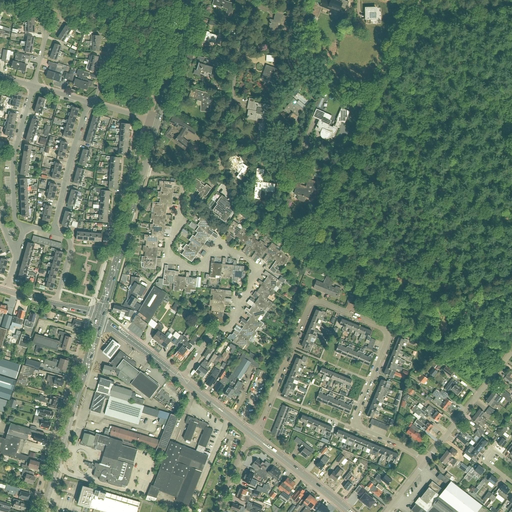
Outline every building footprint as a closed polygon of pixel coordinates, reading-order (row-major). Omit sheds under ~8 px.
[(230,18),(234,5),(221,1),(221,0),(214,0),(213,4),(222,7),(222,8),(228,9),(225,17),(230,18)] [(340,0),(340,2),(333,0),(331,0),(330,2),(325,0),(324,0),(324,1),(322,0),(320,6),(330,10),(331,8),(339,11),(341,6),(346,8),(349,3),(341,0),(340,0)] [(376,19),(376,8),(366,8),(366,11),(365,11),(365,13),(366,13),(366,19),(376,19)] [(269,31),(273,32),(276,27),(288,32),(290,27),(280,23),(283,16),(276,13),(275,17),(275,18),(274,21),(270,20),(269,23),(270,23),(269,24),(270,24),(269,31)] [(70,37),(69,37),(72,38),(73,36),(71,35),(69,34),(72,29),(66,26),(62,32),(70,37)] [(218,36),(211,34),(210,33),(210,32),(205,31),(201,44),(208,46),(210,42),(212,42),(216,43),(217,41),(220,42),(224,30),(220,29),(218,36)] [(69,38),(69,37),(70,37),(62,32),(58,38),(63,42),(67,37),(69,38)] [(21,41),(20,43),(32,45),(33,38),(27,37),(26,42),(21,41)] [(31,53),(32,45),(20,43),(20,45),(25,46),(24,52),(31,53)] [(61,54),(64,55),(65,53),(59,51),(61,46),(55,44),(53,51),(61,54)] [(61,55),(61,54),(53,51),(50,58),(56,60),(58,55),(60,56),(60,57),(62,58),(64,58),(65,56),(61,55)] [(17,70),(20,57),(21,55),(15,53),(14,56),(15,56),(13,62),(12,61),(11,66),(10,67),(11,67),(11,68),(17,70)] [(20,57),(17,70),(24,71),(26,65),(22,64),(24,58),(29,60),(30,57),(21,55),(20,57)] [(96,64),(98,57),(92,55),(91,60),(85,59),(84,61),(88,62),(96,64)] [(201,76),(202,71),(211,74),(210,77),(214,78),(217,68),(213,67),(206,65),(207,62),(204,61),(204,58),(198,56),(197,59),(200,60),(197,71),(195,70),(193,74),(201,76)] [(96,64),(88,62),(84,61),(85,61),(84,64),(90,65),(88,70),(95,72),(96,64)] [(53,80),(57,65),(52,63),(52,66),(54,67),(52,72),(48,71),(47,76),(46,76),(46,77),(47,77),(46,78),(53,80)] [(57,65),(53,80),(60,82),(62,75),(57,74),(59,68),(61,69),(62,66),(64,67),(64,65),(58,63),(57,65)] [(279,74),(280,70),(266,65),(264,69),(261,79),(275,84),(279,74)] [(80,88),(85,72),(80,70),(80,71),(79,74),(81,75),(79,80),(75,79),(74,84),(73,85),(74,85),(73,86),(80,88)] [(87,89),(88,86),(91,87),(93,82),(88,80),(88,79),(86,79),(86,76),(89,77),(90,73),(85,72),(80,88),(87,89)] [(295,97),(300,91),(295,87),(290,93),(295,97)] [(13,90),(13,93),(12,92),(11,97),(12,97),(13,97),(13,98),(19,100),(21,92),(15,91),(15,90),(14,89),(13,90)] [(210,112),(210,105),(213,96),(192,89),(189,98),(201,102),(201,111),(210,112)] [(320,107),(324,99),(319,96),(315,105),(320,107)] [(19,100),(13,98),(13,97),(12,97),(11,100),(13,100),(11,106),(18,107),(19,100)] [(42,106),(42,107),(44,108),(44,105),(43,104),(45,99),(38,97),(36,104),(42,106)] [(298,117),(302,113),(294,106),(298,102),(293,98),(283,110),(289,115),(288,117),(293,121),(297,116),(298,117)] [(250,102),(247,118),(255,120),(255,118),(266,120),(269,105),(250,102)] [(41,111),(42,107),(42,106),(36,104),(34,112),(40,113),(40,114),(41,115),(42,112),(41,111)] [(70,114),(76,116),(78,109),(72,107),(73,106),(71,105),(71,107),(67,105),(67,107),(70,108),(72,109),(70,113),(70,114)] [(324,112),(316,109),(313,117),(319,120),(315,130),(322,132),(321,133),(321,134),(321,135),(322,136),(322,137),(323,137),(323,138),(324,138),(325,138),(326,138),(327,138),(328,138),(328,137),(329,137),(329,136),(334,138),(338,128),(333,126),(333,127),(329,126),(331,120),(323,117),(324,112)] [(8,120),(14,122),(16,114),(10,113),(10,112),(8,111),(7,114),(9,115),(8,119),(8,120)] [(70,114),(70,113),(69,112),(68,115),(69,116),(68,120),(67,121),(73,123),(76,116),(70,114)] [(342,112),(337,123),(338,123),(337,125),(342,127),(343,125),(345,126),(350,115),(342,112)] [(99,123),(98,124),(100,124),(101,121),(99,121),(101,115),(95,114),(92,121),(99,123)] [(190,127),(185,124),(184,124),(185,123),(183,122),(184,121),(173,116),(170,123),(174,124),(173,126),(178,128),(179,126),(183,127),(184,128),(180,136),(179,135),(175,140),(179,144),(178,144),(185,150),(187,147),(192,150),(198,149),(197,144),(193,145),(190,142),(189,143),(182,138),(185,134),(186,135),(188,133),(186,132),(187,130),(189,132),(191,128),(190,127)] [(36,128),(35,129),(37,129),(38,126),(36,126),(38,120),(32,118),(30,126),(36,128)] [(8,120),(8,119),(6,119),(6,122),(7,122),(6,126),(6,127),(12,129),(14,122),(8,120)] [(67,121),(68,120),(66,120),(66,121),(63,120),(62,121),(65,123),(67,123),(65,127),(65,128),(71,130),(73,123),(67,121)] [(97,128),(98,124),(99,123),(92,121),(90,128),(96,130),(96,131),(98,131),(98,130),(101,131),(102,129),(98,128),(99,128),(97,128)] [(6,127),(6,126),(5,126),(4,129),(6,129),(4,135),(10,136),(12,129),(6,127)] [(34,133),(35,129),(36,128),(30,126),(28,133),(34,135),(33,136),(35,136),(35,135),(38,136),(38,134),(36,134),(36,133),(34,133)] [(69,138),(71,130),(65,128),(65,127),(64,127),(63,128),(60,127),(59,129),(64,130),(63,136),(69,138)] [(169,135),(173,130),(170,127),(166,133),(165,134),(165,136),(170,140),(172,138),(169,135)] [(95,135),(96,131),(96,130),(90,128),(88,135),(94,137),(94,138),(95,139),(96,137),(99,138),(100,137),(96,136),(95,135)] [(33,136),(34,135),(28,133),(26,140),(31,142),(31,143),(33,144),(34,141),(32,140),(33,136)] [(93,142),(94,138),(94,137),(88,135),(86,142),(92,144),(92,145),(93,146),(94,145),(97,146),(98,144),(94,143),(93,142)] [(67,143),(61,141),(62,140),(60,140),(59,141),(56,140),(56,142),(61,143),(59,147),(59,149),(65,150),(67,143)] [(23,152),(30,153),(30,154),(31,154),(35,154),(35,152),(32,152),(32,151),(30,151),(31,145),(25,144),(23,152)] [(65,150),(59,149),(59,147),(58,147),(57,150),(59,150),(57,156),(63,158),(65,150)] [(88,158),(87,160),(89,160),(90,157),(88,157),(90,151),(84,149),(82,157),(88,158)] [(22,159),(29,160),(28,162),(30,162),(30,161),(34,161),(34,159),(30,159),(29,158),(30,154),(30,153),(23,152),(22,159)] [(239,157),(238,158),(234,154),(228,159),(230,163),(233,162),(235,166),(240,172),(237,177),(242,180),(248,170),(244,167),(245,165),(243,164),(244,158),(240,157),(241,157),(239,156),(239,157)] [(86,164),(87,160),(88,158),(82,157),(79,164),(85,166),(85,167),(87,167),(87,166),(91,167),(91,165),(88,164),(86,164)] [(28,166),(28,162),(29,160),(22,159),(21,167),(27,168),(27,169),(29,169),(29,168),(32,168),(33,167),(29,166),(28,166)] [(53,170),(59,172),(61,165),(55,163),(56,162),(54,162),(54,163),(50,162),(50,164),(53,164),(55,165),(54,169),(53,170)] [(26,173),(27,169),(27,168),(21,167),(20,174),(26,175),(26,176),(28,177),(31,177),(31,175),(28,175),(28,173),(26,173)] [(82,177),(82,178),(84,179),(84,175),(83,175),(84,170),(78,168),(76,175),(82,177)] [(53,170),(54,169),(52,169),(51,172),(53,172),(51,178),(58,179),(59,172),(53,170)] [(260,195),(261,190),(269,192),(274,192),(274,189),(275,184),(262,183),(263,182),(262,182),(263,178),(262,178),(263,175),(257,174),(256,180),(255,186),(256,186),(254,197),(260,198),(260,195)] [(81,182),(82,178),(82,177),(76,175),(74,183),(80,184),(80,185),(82,186),(85,187),(85,185),(82,184),(82,183),(81,182)] [(26,186),(26,187),(28,187),(28,186),(30,186),(29,179),(26,179),(26,178),(20,179),(20,186),(26,186)] [(192,185),(195,187),(195,188),(198,190),(197,191),(200,193),(196,198),(201,201),(204,197),(205,198),(212,188),(207,185),(206,187),(200,183),(201,182),(196,179),(192,185)] [(314,182),(308,180),(306,187),(300,186),(301,180),(297,179),(295,185),(297,185),(294,194),(309,198),(313,200),(318,183),(314,182)] [(163,192),(173,194),(174,185),(179,186),(179,183),(160,181),(159,187),(163,187),(163,192)] [(48,191),(55,192),(56,185),(50,183),(50,182),(49,182),(48,185),(49,185),(49,189),(48,191)] [(27,192),(26,187),(26,186),(20,186),(21,194),(27,194),(27,195),(29,195),(28,191),(27,192)] [(101,197),(110,197),(110,191),(105,190),(105,188),(97,187),(95,187),(94,189),(94,190),(93,190),(93,192),(94,192),(94,191),(97,191),(97,192),(101,193),(101,197)] [(48,191),(49,189),(47,189),(46,192),(48,193),(47,198),(53,200),(55,192),(48,191)] [(76,199),(76,200),(78,200),(78,197),(77,197),(78,191),(72,189),(70,197),(76,199)] [(163,192),(158,192),(158,198),(162,198),(162,203),(172,204),(173,197),(178,197),(178,194),(173,194),(163,192)] [(27,199),(27,195),(27,194),(21,194),(21,201),(27,201),(27,202),(29,202),(29,199),(27,199)] [(225,222),(235,207),(226,200),(227,199),(222,196),(216,203),(218,204),(215,208),(223,214),(220,218),(225,222)] [(70,197),(68,204),(74,206),(74,207),(75,207),(79,208),(79,207),(76,206),(76,204),(75,204),(76,200),(76,199),(70,197)] [(27,206),(27,202),(27,201),(21,201),(21,209),(28,208),(28,210),(29,210),(29,206),(27,206)] [(162,203),(153,202),(152,208),(156,209),(156,214),(166,215),(167,207),(171,208),(172,204),(162,203)] [(43,213),(50,214),(51,206),(45,205),(45,204),(44,204),(43,207),(45,207),(44,211),(43,213)] [(28,214),(28,210),(28,208),(21,209),(22,216),(27,216),(28,218),(28,220),(31,220),(31,217),(30,217),(30,214),(28,214)] [(43,213),(44,211),(42,211),(41,214),(43,215),(42,220),(48,221),(50,214),(43,213)] [(70,220),(70,221),(71,222),(72,221),(75,222),(76,220),(72,219),(71,218),(72,213),(66,211),(64,218),(70,220)] [(156,214),(151,213),(151,219),(155,220),(155,225),(165,226),(166,218),(170,219),(172,219),(172,216),(171,215),(166,215),(156,214)] [(207,232),(211,235),(214,233),(209,230),(212,226),(216,229),(218,226),(214,224),(214,223),(202,215),(198,220),(200,221),(197,225),(199,226),(207,232)] [(69,225),(70,221),(70,220),(64,218),(62,226),(68,227),(68,228),(69,229),(70,226),(69,225)] [(240,231),(242,227),(242,226),(240,224),(238,224),(233,221),(227,230),(229,232),(224,238),(227,240),(230,236),(234,239),(236,236),(240,231)] [(165,226),(155,225),(150,224),(149,230),(154,231),(153,236),(164,237),(165,229),(169,230),(170,226),(165,226)] [(199,226),(195,231),(199,234),(196,238),(204,244),(209,238),(213,241),(215,238),(211,235),(207,232),(199,226)] [(247,231),(242,227),(240,231),(236,236),(238,238),(233,245),(236,247),(239,243),(243,246),(245,243),(249,237),(245,234),(247,231)] [(254,249),(258,244),(254,241),(256,237),(251,234),(249,237),(245,243),(247,244),(242,251),(245,253),(247,249),(252,252),(254,249)] [(153,236),(144,235),(144,241),(148,241),(147,246),(158,247),(159,239),(163,240),(164,237),(153,236)] [(196,238),(192,235),(189,240),(192,243),(189,247),(198,253),(203,247),(206,249),(208,247),(204,244),(196,238)] [(265,251),(266,250),(263,247),(265,244),(260,240),(258,244),(254,249),(256,251),(251,258),(254,259),(256,256),(261,259),(266,252),(265,251)] [(32,251),(31,253),(33,253),(33,252),(36,253),(37,251),(34,250),(32,250),(34,244),(28,242),(26,250),(32,251)] [(266,250),(265,251),(266,252),(268,253),(263,260),(262,261),(265,263),(265,262),(268,258),(273,261),(275,258),(274,258),(278,253),(278,252),(274,250),(277,246),(272,242),(266,250)] [(189,247),(186,244),(182,249),(186,252),(183,256),(191,262),(196,256),(200,258),(202,256),(198,253),(189,247)] [(147,246),(143,245),(142,252),(147,252),(146,257),(157,258),(157,250),(162,251),(162,248),(158,247),(147,246)] [(54,258),(60,259),(62,252),(56,250),(56,249),(54,249),(51,248),(50,250),(54,251),(53,252),(55,252),(54,257),(54,258)] [(275,258),(277,260),(272,267),(274,268),(277,264),(281,267),(287,259),(283,256),(286,252),(281,249),(278,252),(278,253),(274,258),(275,258)] [(30,257),(31,253),(32,251),(26,250),(24,257),(30,259),(29,260),(31,260),(31,259),(35,260),(35,258),(32,258),(32,257),(30,257)] [(54,258),(54,257),(52,256),(52,258),(49,257),(48,258),(53,260),(52,264),(52,265),(58,267),(60,259),(54,258)] [(146,257),(142,256),(141,263),(146,263),(145,268),(155,269),(156,261),(161,262),(161,259),(157,258),(146,257)] [(28,264),(29,260),(30,259),(24,257),(22,264),(28,266),(27,267),(29,268),(30,264),(28,264)] [(221,274),(222,264),(214,263),(215,258),(212,258),(211,263),(210,274),(210,275),(209,275),(208,277),(209,278),(215,278),(216,274),(221,274)] [(232,275),(233,265),(225,264),(226,260),(226,258),(223,258),(222,259),(222,264),(221,274),(220,279),(226,279),(227,275),(232,275)] [(237,261),(234,260),(233,260),(233,265),(232,275),(231,280),(237,280),(238,276),(243,277),(244,266),(236,265),(237,261)] [(52,265),(52,264),(50,263),(50,265),(46,264),(46,266),(51,267),(50,271),(50,272),(56,274),(58,267),(52,265)] [(20,271),(26,273),(25,274),(27,275),(27,274),(32,275),(33,273),(26,271),(27,267),(28,266),(22,264),(20,271)] [(175,271),(167,271),(168,266),(165,265),(164,270),(164,271),(163,285),(169,285),(169,281),(174,281),(175,271)] [(50,272),(50,271),(48,270),(48,273),(49,274),(48,278),(48,279),(54,281),(56,274),(50,272)] [(24,278),(25,274),(26,273),(20,271),(18,279),(23,280),(23,281),(25,282),(26,279),(24,278)] [(185,287),(186,277),(178,276),(179,272),(175,271),(174,281),(173,291),(179,291),(180,287),(185,287)] [(272,289),(274,285),(278,287),(282,282),(270,273),(270,274),(268,272),(266,271),(264,273),(268,276),(263,283),(271,289),(272,289)] [(185,287),(184,292),(190,292),(191,288),(196,289),(197,278),(189,277),(189,273),(186,272),(186,277),(185,287)] [(131,290),(130,290),(138,295),(139,293),(142,295),(146,288),(139,284),(140,278),(132,277),(131,283),(134,285),(131,290)] [(48,279),(48,278),(46,278),(45,281),(47,281),(46,287),(52,288),(54,281),(48,279)] [(271,289),(263,283),(259,280),(257,282),(261,285),(257,292),(265,298),(265,297),(268,294),(272,296),(275,291),(272,289),(271,289)] [(325,292),(330,280),(328,285),(316,280),(313,288),(323,292),(323,291),(325,292)] [(330,280),(325,292),(328,293),(337,297),(340,290),(341,288),(336,286),(335,288),(331,286),(333,282),(330,280)] [(136,315),(132,321),(132,322),(143,331),(148,324),(167,294),(164,292),(154,286),(142,306),(141,306),(138,312),(136,315)] [(214,300),(227,302),(227,299),(225,298),(225,294),(226,294),(226,295),(231,295),(232,291),(225,290),(211,289),(210,295),(215,295),(214,300)] [(128,304),(125,302),(123,306),(131,309),(131,310),(134,311),(138,312),(141,306),(135,303),(138,299),(136,298),(138,295),(130,290),(129,290),(128,297),(131,298),(128,304)] [(265,297),(265,298),(257,292),(256,292),(256,291),(252,296),(256,299),(257,296),(259,297),(254,303),(262,309),(263,309),(265,305),(269,308),(273,303),(265,297)] [(214,300),(210,300),(209,306),(213,306),(213,311),(223,312),(224,304),(229,305),(229,302),(227,302),(214,300)] [(250,301),(249,300),(247,302),(248,303),(252,306),(249,310),(246,308),(244,310),(248,312),(256,318),(259,314),(263,317),(266,312),(263,309),(262,309),(254,303),(250,301)] [(175,303),(172,309),(176,312),(180,306),(175,303)] [(0,312),(0,313),(0,316),(1,317),(2,313),(6,314),(8,307),(2,305),(0,312)] [(138,312),(134,311),(127,309),(115,305),(113,311),(121,314),(121,312),(126,313),(125,316),(131,318),(130,320),(132,321),(136,315),(138,312)] [(319,318),(320,317),(321,313),(325,315),(326,312),(322,311),(316,309),(314,315),(319,318)] [(22,311),(22,310),(20,310),(19,310),(17,317),(13,316),(10,326),(9,330),(12,331),(13,326),(20,328),(22,319),(23,319),(24,316),(23,315),(24,311),(22,311)] [(213,311),(209,311),(208,317),(212,317),(212,322),(222,323),(223,316),(228,316),(228,313),(223,312),(213,311)] [(264,324),(256,318),(248,312),(246,315),(250,318),(245,324),(253,330),(254,330),(257,326),(260,328),(264,324)] [(25,320),(24,325),(32,328),(33,322),(34,319),(35,315),(33,314),(33,313),(31,313),(30,313),(28,320),(25,320)] [(324,318),(320,317),(319,318),(314,315),(311,321),(317,324),(317,323),(319,319),(322,321),(325,322),(327,319),(324,318)] [(4,317),(1,327),(8,329),(11,319),(4,317)] [(345,327),(348,321),(341,319),(339,325),(344,326),(342,330),(341,332),(343,333),(344,331),(345,331),(346,327),(345,327)] [(81,328),(82,322),(74,320),(71,327),(78,329),(78,328),(81,328)] [(253,330),(245,324),(241,321),(239,324),(243,327),(239,333),(247,339),(250,335),(254,337),(257,333),(254,330),(253,330)] [(321,324),(317,323),(317,324),(311,321),(309,327),(315,330),(315,329),(316,325),(320,327),(321,324)] [(351,329),(354,324),(348,321),(345,327),(346,327),(350,329),(348,332),(351,333),(352,330),(351,329)] [(159,343),(165,336),(160,332),(163,328),(158,324),(154,329),(158,332),(153,338),(159,343)] [(357,332),(360,326),(354,324),(351,329),(352,330),(356,331),(354,335),(352,339),(354,340),(356,336),(357,336),(358,332),(357,332)] [(363,334),(366,329),(360,326),(357,332),(358,332),(362,334),(360,337),(360,338),(359,337),(358,341),(360,342),(362,339),(363,339),(363,338),(364,335),(363,334)] [(319,330),(315,329),(315,330),(309,327),(306,333),(312,336),(313,335),(314,331),(317,333),(319,330)] [(363,334),(364,335),(368,336),(366,340),(369,341),(370,338),(371,337),(370,337),(372,331),(366,329),(363,334)] [(247,339),(239,333),(235,330),(233,333),(234,334),(233,335),(230,335),(227,338),(230,341),(232,339),(234,340),(232,342),(241,348),(244,344),(247,346),(251,341),(247,339)] [(59,341),(70,344),(72,338),(65,336),(66,333),(59,331),(58,334),(61,335),(59,341)] [(316,336),(313,335),(312,336),(306,333),(304,339),(310,342),(310,341),(312,337),(315,339),(316,336)] [(58,345),(59,342),(59,341),(35,334),(32,344),(56,351),(57,347),(58,345)] [(26,348),(30,337),(21,335),(18,346),(26,348)] [(165,348),(170,341),(174,344),(176,346),(179,343),(184,337),(183,336),(181,335),(177,339),(172,335),(169,339),(165,336),(159,343),(165,348)] [(175,355),(178,358),(188,345),(189,343),(187,341),(188,340),(184,337),(179,343),(183,345),(181,347),(175,355)] [(402,346),(402,345),(403,341),(407,343),(408,340),(404,338),(404,339),(398,337),(396,343),(402,346)] [(301,345),(307,348),(309,343),(313,345),(314,342),(310,341),(310,342),(304,339),(301,345)] [(113,340),(103,352),(110,358),(120,346),(113,340)] [(341,354),(344,347),(341,346),(342,344),(341,344),(342,341),(340,340),(339,343),(338,345),(335,352),(341,354)] [(68,350),(70,344),(59,341),(59,342),(58,345),(57,347),(61,348),(61,349),(68,350)] [(189,351),(191,348),(192,346),(189,343),(188,345),(178,358),(181,360),(188,352),(189,351)] [(406,346),(402,345),(402,346),(396,343),(393,349),(399,352),(400,351),(401,348),(404,349),(406,346)] [(349,349),(351,345),(349,344),(348,347),(347,346),(346,348),(344,347),(341,354),(347,356),(349,349)] [(352,358),(355,352),(352,351),(353,349),(352,348),(353,345),(351,345),(349,349),(347,356),(352,358)] [(210,354),(213,350),(209,347),(207,349),(203,356),(206,358),(209,353),(210,354)] [(360,354),(362,349),(360,348),(359,351),(358,351),(357,353),(355,352),(352,358),(358,361),(360,354)] [(363,363),(366,356),(363,355),(364,353),(363,353),(364,350),(362,349),(360,354),(358,361),(363,363)] [(403,352),(400,351),(399,352),(393,349),(391,355),(397,358),(398,354),(402,355),(403,352)] [(113,367),(113,369),(120,372),(118,377),(129,385),(133,380),(140,372),(134,367),(137,364),(121,351),(118,354),(119,354),(112,363),(114,365),(112,367),(113,367)] [(234,384),(233,385),(234,385),(227,396),(231,398),(234,393),(236,394),(242,383),(240,382),(241,380),(250,365),(258,369),(259,365),(243,352),(232,373),(236,376),(232,381),(232,382),(234,384)] [(366,356),(363,363),(369,365),(372,358),(371,358),(372,356),(373,354),(371,353),(370,356),(369,355),(368,357),(366,356)] [(207,365),(199,375),(203,378),(211,368),(208,366),(211,361),(216,365),(220,358),(217,356),(214,354),(208,363),(206,365),(207,365)] [(397,358),(391,355),(388,361),(394,364),(396,360),(400,361),(399,361),(404,363),(405,361),(400,359),(401,358),(398,357),(397,358)] [(294,363),(300,366),(300,365),(302,361),(305,363),(306,360),(303,359),(302,359),(297,357),(294,363)] [(20,365),(0,358),(0,373),(15,379),(20,365)] [(39,369),(40,362),(26,359),(24,365),(39,369)] [(53,362),(52,361),(45,360),(44,364),(57,368),(61,369),(60,371),(65,372),(66,366),(53,362)] [(206,365),(208,363),(205,360),(203,363),(203,362),(195,372),(199,375),(207,365),(206,365)] [(434,368),(438,364),(432,360),(429,364),(434,368)] [(398,364),(395,363),(394,364),(388,361),(386,367),(392,370),(392,369),(394,366),(397,367),(396,369),(401,371),(402,368),(398,366),(398,364)] [(304,366),(300,365),(300,366),(294,363),(292,369),(297,372),(298,371),(299,367),(303,369),(304,366)] [(224,375),(228,369),(231,366),(228,364),(222,373),(224,375)] [(25,387),(31,367),(22,365),(15,384),(25,387)] [(113,367),(112,367),(105,365),(103,372),(111,375),(113,369),(113,367)] [(383,374),(389,376),(391,372),(395,373),(396,370),(392,369),(392,370),(386,367),(383,374)] [(450,377),(453,373),(445,367),(442,371),(450,377)] [(325,376),(328,370),(321,368),(319,373),(324,375),(322,379),(324,380),(325,380),(326,376),(325,376)] [(302,372),(298,371),(297,372),(292,369),(289,375),(295,378),(295,377),(297,373),(300,375),(302,372)] [(331,378),(334,373),(328,370),(325,376),(326,376),(325,380),(328,382),(326,385),(328,386),(330,382),(331,383),(331,382),(332,379),(331,378)] [(150,399),(160,386),(140,371),(131,384),(150,399)] [(422,375),(418,372),(417,374),(420,377),(418,380),(424,384),(428,379),(422,375)] [(215,379),(217,376),(213,373),(210,376),(207,379),(208,380),(206,384),(211,387),(215,380),(215,379)] [(337,381),(340,375),(334,373),(331,378),(332,379),(336,380),(334,384),(333,388),(335,388),(336,385),(337,385),(338,381),(337,381)] [(0,396),(9,400),(15,381),(0,375),(0,396)] [(61,387),(63,380),(49,375),(48,379),(54,381),(53,386),(57,387),(57,385),(61,387)] [(299,378),(295,377),(295,378),(289,375),(287,381),(293,384),(293,383),(297,384),(298,381),(299,378)] [(344,384),(343,383),(346,377),(340,375),(337,381),(338,381),(342,382),(340,386),(342,387),(343,388),(343,387),(344,384)] [(214,390),(219,393),(223,387),(224,387),(229,379),(224,376),(223,376),(221,379),(220,382),(219,381),(218,383),(216,386),(217,387),(214,390)] [(343,383),(344,384),(348,385),(346,389),(349,390),(351,386),(350,386),(352,380),(346,377),(343,383)] [(110,387),(112,388),(113,385),(114,384),(111,383),(111,381),(102,378),(103,378),(100,378),(100,380),(99,382),(99,384),(110,387)] [(385,388),(385,387),(386,384),(390,385),(391,382),(387,380),(387,381),(381,379),(379,385),(385,388)] [(456,384),(451,380),(448,384),(444,389),(450,392),(451,390),(458,395),(463,389),(456,384)] [(293,384),(287,381),(284,387),(290,390),(291,389),(294,390),(296,387),(297,384),(293,383),(293,384)] [(223,393),(227,396),(234,385),(233,385),(234,384),(232,382),(230,385),(229,385),(223,393)] [(132,391),(113,385),(112,388),(110,387),(99,384),(97,392),(96,391),(96,392),(110,396),(129,401),(130,400),(143,404),(144,400),(131,396),(132,391)] [(376,391),(382,394),(383,393),(386,394),(387,391),(394,394),(395,392),(388,389),(389,388),(385,387),(385,388),(379,385),(376,391)] [(294,390),(291,389),(290,390),(284,387),(282,393),(288,396),(289,391),(293,393),(294,390)] [(322,402),(324,395),(322,394),(323,392),(321,392),(323,389),(321,389),(320,391),(319,393),(317,398),(316,400),(322,402)] [(440,401),(448,407),(452,403),(446,398),(449,395),(442,390),(438,395),(436,398),(440,401)] [(386,395),(386,394),(383,393),(382,394),(376,391),(374,397),(380,400),(380,399),(382,396),(385,397),(388,398),(389,396),(386,395)] [(499,404),(500,402),(498,401),(501,397),(498,396),(493,391),(489,396),(499,404)] [(109,400),(105,415),(138,424),(142,413),(144,406),(129,402),(129,401),(110,396),(96,392),(90,411),(101,414),(105,399),(109,400)] [(331,396),(332,393),(330,392),(329,395),(328,395),(327,396),(324,395),(322,402),(327,404),(330,398),(331,396)] [(333,407),(335,400),(333,399),(334,397),(332,396),(333,394),(332,393),(331,396),(330,398),(327,404),(333,407)] [(511,400),(509,398),(506,395),(504,393),(502,396),(510,403),(511,400)] [(498,406),(499,404),(489,396),(485,401),(491,405),(493,407),(495,404),(498,406)] [(56,403),(39,398),(35,397),(34,400),(41,402),(48,404),(48,406),(55,408),(56,403)] [(342,400),(343,397),(341,397),(340,399),(339,399),(338,401),(335,400),(333,407),(338,409),(341,402),(342,400)] [(344,411),(346,404),(344,403),(345,401),(343,401),(345,398),(343,397),(342,400),(341,402),(338,409),(344,411)] [(384,400),(380,399),(380,400),(374,397),(371,403),(378,406),(378,405),(379,402),(383,403),(386,404),(387,402),(383,401),(384,400)] [(446,411),(448,407),(440,401),(436,398),(433,400),(436,402),(438,403),(437,404),(446,411)] [(14,409),(16,401),(10,399),(8,407),(14,409)] [(346,404),(344,411),(350,413),(352,406),(353,405),(353,404),(354,402),(353,402),(352,401),(351,404),(350,403),(349,405),(346,404)] [(381,406),(378,405),(378,406),(371,403),(369,409),(375,412),(375,411),(377,408),(380,409),(381,406)] [(281,411),(287,413),(288,411),(290,412),(291,410),(293,412),(294,410),(292,409),(290,408),(283,405),(281,411)] [(427,409),(440,418),(442,415),(434,409),(429,405),(427,409)] [(427,409),(424,406),(421,409),(424,412),(429,415),(437,422),(440,418),(427,409)] [(419,416),(421,413),(416,409),(414,408),(412,411),(414,412),(415,413),(413,415),(417,419),(418,420),(431,429),(433,426),(423,419),(420,417),(419,416)] [(39,409),(37,414),(51,418),(52,417),(53,414),(52,414),(53,412),(46,410),(45,411),(39,409)] [(379,412),(375,411),(375,412),(369,409),(367,416),(372,418),(374,414),(378,415),(379,412)] [(475,414),(485,422),(487,420),(484,418),(485,418),(482,416),(484,413),(479,409),(475,414)] [(158,417),(161,418),(168,420),(170,413),(160,410),(158,417)] [(286,416),(287,413),(281,411),(278,416),(285,419),(287,420),(290,421),(290,419),(288,418),(288,417),(286,416)] [(160,440),(157,449),(156,451),(164,453),(179,416),(171,414),(160,440)] [(485,422),(475,414),(471,419),(476,423),(479,425),(481,422),(484,424),(484,423),(486,425),(488,424),(485,422)] [(38,417),(35,415),(33,420),(36,421),(36,422),(41,424),(40,426),(48,429),(49,427),(50,424),(49,424),(50,422),(42,420),(43,417),(38,416),(38,417)] [(306,423),(308,417),(302,415),(300,421),(304,422),(303,426),(306,427),(307,423),(306,423)] [(207,427),(209,424),(188,416),(186,422),(189,423),(183,438),(190,441),(196,426),(204,429),(198,444),(200,445),(197,451),(178,444),(172,442),(171,441),(160,469),(161,469),(154,486),(151,485),(145,500),(155,502),(159,491),(177,498),(176,501),(188,506),(208,456),(205,455),(203,454),(205,447),(206,447),(213,429),(207,427)] [(289,423),(290,421),(287,420),(285,419),(278,416),(276,421),(283,424),(284,422),(286,423),(286,421),(289,423)] [(312,426),(314,420),(308,417),(306,423),(307,423),(310,425),(309,429),(311,430),(313,426),(312,426)] [(318,428),(320,422),(314,420),(312,426),(313,426),(316,427),(315,431),(318,432),(319,429),(318,428)] [(428,433),(431,429),(418,420),(416,422),(419,424),(418,425),(420,426),(428,433)] [(282,427),(283,424),(276,421),(274,427),(281,430),(282,431),(285,432),(286,430),(283,429),(284,428),(282,427)] [(324,431),(326,425),(320,422),(318,428),(319,429),(322,430),(321,433),(324,435),(325,431),(324,431)] [(26,440),(28,434),(29,429),(10,423),(6,434),(25,440),(26,440)] [(473,427),(477,430),(482,434),(484,432),(479,428),(481,426),(479,425),(476,423),(473,427)] [(324,431),(325,431),(328,432),(327,436),(330,437),(331,433),(330,433),(333,427),(326,425),(324,431)] [(419,430),(412,425),(406,433),(416,441),(417,440),(419,442),(423,437),(417,432),(419,430)] [(141,444),(157,449),(160,440),(143,435),(113,426),(110,435),(110,437),(128,443),(129,441),(141,444)] [(285,434),(285,432),(282,431),(281,430),(274,427),(272,433),(278,435),(279,433),(281,434),(282,433),(285,434)] [(498,435),(501,437),(502,438),(498,444),(502,448),(507,441),(505,440),(507,438),(503,435),(507,429),(504,427),(498,435)] [(44,433),(36,431),(29,429),(28,434),(34,436),(33,439),(38,441),(45,443),(46,437),(43,436),(44,433)] [(342,438),(344,432),(338,430),(336,435),(340,437),(339,441),(341,442),(343,438),(342,438)] [(480,436),(482,434),(477,430),(474,434),(479,438),(476,441),(478,443),(483,447),(487,442),(482,438),(480,436)] [(103,456),(102,459),(133,468),(134,465),(133,465),(138,446),(128,443),(110,437),(110,438),(86,431),(85,434),(84,433),(81,445),(105,452),(104,457),(103,456)] [(348,440),(350,435),(344,432),(342,438),(343,438),(346,440),(345,443),(347,444),(349,441),(348,440)] [(20,454),(25,440),(6,434),(5,438),(0,453),(14,458),(24,461),(26,456),(20,454)] [(354,443),(356,437),(350,435),(348,440),(349,441),(352,442),(351,446),(354,447),(355,443),(354,443)] [(456,438),(457,439),(463,444),(465,441),(459,436),(459,435),(456,438)] [(360,445),(362,440),(356,437),(354,443),(355,443),(358,444),(357,448),(359,449),(361,446),(360,445)] [(478,443),(476,441),(473,439),(471,441),(474,443),(472,446),(479,452),(483,447),(478,443)] [(366,448),(368,442),(362,440),(360,445),(361,446),(364,447),(363,451),(366,452),(367,448),(366,448)] [(307,459),(311,453),(314,450),(308,446),(303,442),(298,448),(302,451),(300,453),(307,459)] [(372,450),(374,444),(368,442),(366,448),(367,448),(370,449),(369,453),(372,454),(373,451),(372,450)] [(479,452),(472,446),(469,444),(467,442),(465,444),(468,445),(469,446),(466,449),(468,451),(466,454),(471,458),(473,455),(475,457),(479,452)] [(378,453),(380,447),(374,444),(372,450),(373,451),(376,452),(375,456),(377,457),(379,453),(378,453)] [(384,455),(386,449),(380,447),(378,453),(379,453),(382,454),(381,458),(384,459),(385,456),(384,455)] [(390,458),(392,452),(386,449),(384,455),(385,456),(388,457),(387,460),(390,462),(391,458),(390,458)] [(453,463),(454,464),(456,462),(450,457),(452,454),(454,456),(457,452),(452,449),(449,452),(447,450),(443,455),(453,463)] [(392,452),(390,458),(391,458),(394,459),(393,463),(396,464),(397,460),(396,460),(398,454),(392,452)] [(340,464),(345,458),(341,455),(336,461),(340,464)] [(452,467),(454,464),(453,463),(443,455),(439,460),(447,467),(449,464),(452,467)] [(325,456),(323,459),(322,458),(320,461),(319,460),(315,465),(321,470),(325,465),(329,459),(325,456)] [(131,471),(133,468),(102,459),(101,463),(100,463),(99,464),(95,463),(94,465),(96,466),(95,467),(96,467),(93,476),(97,477),(99,476),(100,477),(99,479),(99,480),(99,481),(100,481),(101,482),(103,482),(104,482),(105,483),(107,480),(108,480),(108,481),(107,483),(110,484),(118,487),(118,486),(121,487),(122,484),(123,485),(127,486),(128,483),(131,476),(131,471)] [(263,473),(266,470),(265,469),(266,466),(264,464),(264,463),(261,460),(260,461),(257,459),(254,463),(259,468),(257,471),(263,473)] [(37,470),(39,463),(30,460),(28,466),(22,465),(21,468),(28,470),(28,467),(37,470)] [(464,472),(468,467),(463,463),(459,468),(464,472)] [(478,478),(484,470),(478,465),(471,474),(468,472),(464,478),(468,482),(474,475),(478,478)] [(272,476),(277,470),(273,467),(271,469),(270,468),(270,470),(268,472),(266,470),(263,473),(264,477),(263,478),(264,478),(266,480),(268,476),(271,478),(272,476)] [(329,477),(335,481),(337,479),(339,480),(341,477),(339,476),(343,471),(338,467),(334,472),(333,471),(329,477)] [(32,484),(34,477),(28,475),(29,471),(23,469),(21,476),(25,477),(24,481),(32,484)] [(277,470),(272,476),(274,478),(272,480),(274,482),(273,484),(275,486),(279,481),(277,479),(279,477),(278,476),(281,473),(277,470)] [(353,481),(349,478),(351,475),(350,474),(351,472),(350,471),(343,479),(346,481),(347,480),(348,482),(343,488),(348,491),(353,485),(351,484),(353,481)] [(455,485),(456,483),(453,481),(455,479),(447,473),(444,476),(455,485)] [(383,477),(379,474),(375,479),(379,483),(382,480),(388,485),(392,480),(385,475),(383,477)] [(489,478),(486,475),(485,477),(481,481),(477,488),(479,489),(484,483),(485,482),(487,484),(489,482),(494,485),(497,480),(491,476),(489,478)] [(257,481),(252,479),(244,476),(242,480),(247,482),(247,483),(255,486),(257,481)] [(464,511),(474,500),(455,485),(444,476),(443,476),(440,479),(448,485),(440,496),(437,494),(436,495),(434,494),(439,488),(433,482),(411,510),(413,511),(456,511),(458,511),(464,511)] [(284,485),(286,487),(291,481),(287,478),(284,481),(282,483),(282,484),(280,486),(282,488),(284,485)] [(291,481),(286,487),(288,489),(286,492),(291,495),(293,493),(291,491),(293,488),(292,487),(295,484),(291,481)] [(382,492),(377,488),(370,482),(367,486),(370,489),(370,490),(371,491),(372,490),(373,491),(372,492),(374,493),(379,497),(382,492)] [(8,493),(15,495),(16,491),(17,488),(6,485),(5,490),(9,491),(8,493)] [(509,489),(503,485),(502,486),(501,486),(497,492),(499,493),(498,494),(505,500),(508,496),(506,494),(509,489)] [(105,511),(136,511),(140,502),(83,486),(78,504),(105,511)] [(258,487),(257,490),(269,495),(268,492),(267,488),(266,488),(266,489),(259,487),(258,487)] [(237,492),(245,495),(253,499),(254,496),(253,495),(254,493),(247,490),(244,489),(239,488),(237,492)] [(304,491),(300,488),(298,491),(297,490),(291,497),(297,502),(303,494),(302,493),(304,491)] [(370,508),(372,505),(372,504),(374,501),(367,495),(368,493),(362,488),(358,493),(363,496),(360,500),(370,508)] [(29,494),(20,491),(20,492),(16,491),(15,495),(19,496),(18,498),(27,500),(28,497),(29,497),(29,494)] [(283,496),(286,498),(286,496),(285,495),(286,493),(281,491),(277,496),(282,499),(283,496)] [(244,498),(245,495),(237,492),(236,497),(240,499),(240,500),(243,501),(246,502),(247,499),(244,498)] [(306,507),(313,498),(309,495),(304,502),(302,505),(306,507)] [(303,511),(311,511),(309,510),(311,507),(312,508),(317,501),(313,498),(306,507),(302,511),(303,511)] [(25,507),(26,504),(21,503),(21,501),(15,499),(13,499),(12,504),(13,504),(12,507),(16,508),(18,508),(17,508),(18,508),(18,509),(21,510),(21,509),(24,510),(25,509),(26,508),(25,507)] [(464,511),(489,511),(474,500),(464,511)]
